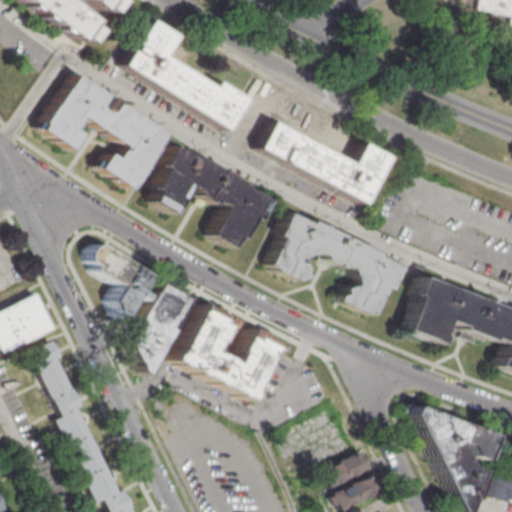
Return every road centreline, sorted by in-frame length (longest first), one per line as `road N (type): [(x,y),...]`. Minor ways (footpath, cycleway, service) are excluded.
road 1 (residential): [(511,412),(341,352),(102,223),(17,198),(0,201)]
road 2 (residential): [(173,511),(0,164)]
road 3 (residential): [(511,179),(322,92),(168,0)]
road 4 (tertiary): [(511,131),(237,0)]
road 5 (residential): [(419,511),(341,352)]
